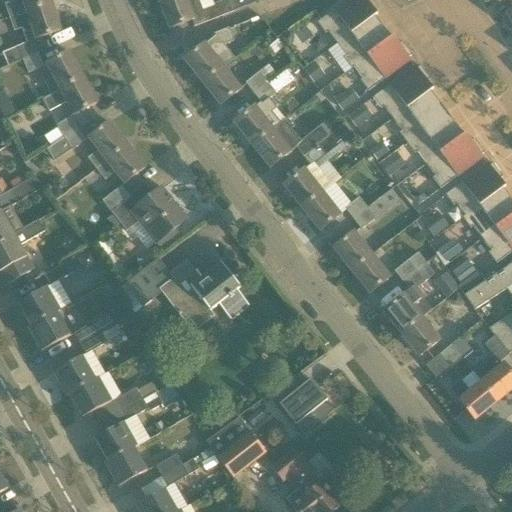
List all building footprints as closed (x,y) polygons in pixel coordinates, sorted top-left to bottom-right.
[(21,0),(5,6),(10,19),(51,5),(49,0),(21,0)] [(166,0),(160,3),(170,30),(193,21),(195,27),(194,27),(194,28),(215,20),(215,19),(254,4),(252,0),(226,0),(214,5),(211,0),(166,0)] [(365,0),(349,0),(317,24),(325,35),(328,33),(337,45),(374,17),(377,15),(371,8),(365,0)] [(504,0),(506,0),(508,2),(511,9),(511,0),(496,0),(499,3),(504,0)] [(14,32),(32,27),(36,41),(60,32),(51,5),(10,19),(14,32)] [(511,10),(505,14),(507,18),(503,20),(509,31),(511,29),(511,10)] [(374,17),(337,45),(346,57),(344,59),(352,70),(354,68),(391,40),(374,17)] [(185,61),(203,84),(223,69),(235,59),(224,45),(234,42),(229,29),(212,36),(213,39),(185,61)] [(281,40),(288,48),(293,44),(294,38),(290,33),(281,40)] [(354,68),(363,80),(360,82),(368,92),(384,81),(395,73),(411,61),(409,58),(412,56),(402,43),(399,45),(393,38),(391,40),(354,68)] [(28,44),(3,54),(8,67),(23,60),(38,54),(32,42),(28,44)] [(45,84),(51,96),(83,79),(69,53),(47,65),(54,79),(45,84)] [(38,54),(23,60),(28,74),(44,67),(38,54)] [(305,72),(314,84),(325,76),(315,63),(305,72)] [(381,110),(384,108),(393,120),(430,92),(433,90),(427,83),(430,81),(421,68),(417,70),(415,67),(400,79),(389,87),(373,99),(381,110)] [(221,107),(240,91),(223,69),(203,84),(221,107)] [(261,103),(254,108),(234,124),(252,147),(280,125),(271,114),(276,109),(269,100),(292,81),(286,73),(269,86),(267,84),(254,95),(261,103)] [(267,84),(266,82),(259,73),(246,84),(254,95),(267,84)] [(97,104),(83,79),(51,96),(43,101),(48,111),(66,102),(73,116),(57,126),(65,139),(96,118),(90,108),(97,104)] [(351,89),(335,100),(343,111),(359,100),(351,89)] [(430,92),(393,120),(402,133),(400,134),(407,144),(447,114),(443,109),(442,109),(437,102),(430,92)] [(356,128),(372,116),(364,105),(348,117),(356,128)] [(11,106),(0,111),(4,119),(15,113),(11,106)] [(447,114),(407,144),(415,155),(418,153),(426,165),(464,137),(458,130),(447,114)] [(103,128),(96,118),(65,139),(55,144),(62,155),(72,150),(89,140),(98,151),(88,159),(97,170),(127,146),(109,123),(103,128)] [(280,125),(252,147),(270,169),(297,148),(304,157),(328,137),(320,127),(301,142),(284,121),(280,125)] [(328,137),(304,157),(312,168),(353,135),(345,124),(328,137)] [(353,135),(332,152),(335,157),(346,148),(347,149),(358,141),(353,135)] [(464,137),(426,165),(436,178),(433,180),(441,190),(483,158),(481,156),(484,153),(475,140),(472,142),(467,135),(464,137)] [(370,152),(378,163),(390,154),(382,143),(370,152)] [(145,169),(127,146),(97,170),(104,180),(115,172),(124,185),(145,169)] [(381,165),(389,177),(405,165),(397,153),(381,165)] [(456,205),(465,217),(503,189),(505,187),(500,180),(503,178),(493,165),(490,167),(488,165),(445,196),(453,207),(456,205)] [(321,194),(303,171),(284,187),(302,209),(321,194)] [(0,197),(9,193),(1,179),(0,179),(0,197)] [(0,242),(23,229),(11,207),(21,201),(23,195),(19,187),(9,193),(0,197),(0,242)] [(112,213),(130,198),(122,187),(103,201),(112,213)] [(138,223),(155,245),(187,221),(162,189),(138,208),(130,198),(112,213),(127,232),(138,223)] [(511,217),(511,202),(503,189),(465,217),(462,219),(470,229),(473,228),(482,240),(511,217)] [(418,206),(428,199),(424,194),(417,193),(412,197),(418,206)] [(321,194),(302,209),(320,232),(340,217),(321,194)] [(359,198),(345,209),(353,220),(367,209),(359,198)] [(353,220),(361,230),(375,219),(367,209),(353,220)] [(424,225),(434,238),(448,227),(438,214),(424,225)] [(511,217),(482,240),(491,252),(488,254),(496,265),(511,253),(511,217)] [(23,229),(0,242),(0,274),(7,286),(34,271),(26,258),(20,246),(44,232),(38,221),(24,230),(23,229)] [(334,249),(352,272),(371,257),(353,234),(334,249)] [(439,252),(446,263),(463,250),(455,240),(439,252)] [(403,283),(427,265),(426,264),(418,254),(395,273),(403,283)] [(370,295),(389,279),(371,257),(352,272),(370,295)] [(73,260),(64,265),(69,275),(78,270),(73,260)] [(159,292),(161,294),(183,323),(188,319),(197,331),(214,317),(211,312),(218,306),(231,322),(249,307),(237,292),(240,289),(221,264),(201,280),(187,261),(169,274),(174,280),(159,292)] [(453,274),(462,286),(475,276),(466,264),(453,274)] [(511,264),(507,268),(464,297),(474,312),(506,290),(511,299),(511,264)] [(58,281),(69,275),(64,265),(44,276),(50,286),(58,281)] [(434,274),(427,265),(403,283),(410,292),(403,297),(383,312),(401,335),(421,319),(431,311),(423,300),(425,298),(417,288),(434,274)] [(434,284),(446,299),(459,289),(447,274),(434,284)] [(477,274),(475,276),(462,286),(468,294),(483,283),(477,274)] [(123,286),(141,309),(150,302),(132,279),(123,286)] [(18,305),(31,327),(56,313),(56,314),(59,313),(59,312),(71,305),(58,281),(50,286),(46,289),(18,305)] [(458,295),(449,302),(453,307),(459,308),(465,304),(458,295)] [(56,313),(31,327),(28,329),(42,353),(69,337),(56,314),(56,313)] [(500,322),(509,333),(510,333),(511,331),(511,320),(508,315),(500,322)] [(100,320),(94,323),(100,333),(114,326),(108,316),(100,320)] [(421,319),(401,335),(419,358),(439,342),(421,319)] [(511,335),(510,333),(509,333),(500,322),(489,331),(494,337),(509,355),(511,352),(511,335)] [(100,333),(94,323),(75,334),(81,345),(100,333)] [(114,326),(100,333),(106,343),(119,336),(114,327),(114,326)] [(81,345),(86,355),(106,343),(100,333),(81,345)] [(481,383),(497,403),(511,390),(511,375),(504,365),(502,367),(499,364),(509,356),(509,355),(494,337),(483,346),(491,356),(472,372),(481,383)] [(463,360),(473,352),(461,338),(451,346),(463,360)] [(451,369),(463,360),(451,346),(440,355),(451,369)] [(95,382),(94,381),(97,379),(105,374),(92,351),(86,355),(81,358),(54,374),(67,398),(70,396),(95,382)] [(437,381),(451,369),(440,355),(426,367),(436,379),(437,381)] [(95,382),(70,396),(83,419),(111,403),(97,379),(94,381),(95,382)] [(497,403),(481,383),(471,392),(461,380),(449,390),(475,421),(497,403)] [(326,403),(328,402),(311,381),(305,386),(280,406),(303,435),(300,438),(301,439),(334,413),(326,403)] [(142,401),(137,392),(136,389),(122,397),(111,403),(118,415),(142,401)] [(142,401),(118,415),(123,424),(106,434),(95,440),(108,463),(136,447),(146,441),(133,418),(148,410),(149,412),(163,404),(161,400),(157,393),(142,401)] [(238,420),(206,445),(232,480),(265,455),(238,420)] [(136,447),(108,463),(105,465),(119,488),(147,473),(134,450),(136,448),(136,447)] [(286,501),(289,504),(295,511),(333,511),(341,506),(323,483),(321,484),(305,465),(307,464),(296,450),(272,470),(283,483),(286,480),(296,492),(286,501)] [(199,459),(207,472),(217,466),(210,453),(199,459)] [(156,468),(162,478),(182,466),(177,456),(156,468)] [(191,461),(182,466),(188,476),(198,470),(193,460),(191,461)] [(167,488),(188,476),(182,466),(162,478),(167,488)] [(175,511),(163,491),(136,506),(139,511),(175,511)]
